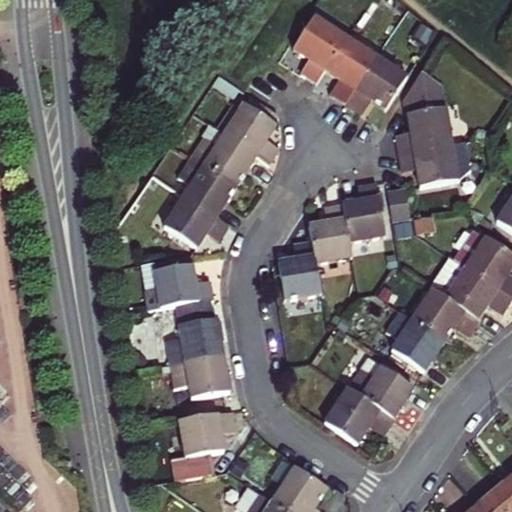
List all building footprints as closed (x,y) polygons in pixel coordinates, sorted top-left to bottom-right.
[(315,21),(294,54),(309,64),(314,67),(311,71),(306,67),(300,76),(316,86),(325,74),(345,41),(315,21)] [(345,41),(325,74),(335,80),(339,83),(337,87),(331,96),(347,106),(376,61),(345,41)] [(376,61),(347,106),(363,116),(369,107),(363,105),(366,100),(371,104),(386,113),(407,81),(376,61)] [(406,137),(395,139),(398,158),(452,149),(442,90),(421,77),(403,105),(414,112),(411,119),(408,119),(411,137),(412,142),(407,144),(406,137)] [(218,79),(212,88),(233,101),(238,93),(218,79)] [(276,129),(244,108),(224,139),(256,160),(269,168),(279,152),(270,147),(267,152),(263,149),(266,144),(276,129)] [(256,160),(224,139),(209,129),(202,139),(204,141),(191,161),(236,190),(256,160)] [(398,158),(402,176),(412,175),(411,169),(416,168),(417,174),(420,192),(458,185),(452,149),(398,158)] [(191,161),(178,182),(191,190),(184,200),(217,221),(236,190),(191,161)] [(349,246),(385,240),(376,187),(357,190),(359,200),(365,199),(366,204),(360,205),(342,208),(349,246)] [(405,194),(388,197),(392,226),(410,223),(405,194)] [(184,200),(164,231),(197,252),(206,237),(210,232),(214,234),(211,240),(219,245),(230,229),(217,221),(184,200)] [(511,202),(497,226),(511,235),(511,202)] [(349,246),(342,208),(324,211),(326,222),(332,221),(333,226),(327,227),(309,230),(312,245),(316,267),(352,261),(349,246)] [(432,221),(413,224),(416,238),(435,234),(432,221)] [(454,264),(511,302),(511,299),(511,281),(509,286),(505,283),(508,278),(511,271),(511,258),(474,234),(454,264)] [(316,267),(312,245),(293,248),(295,259),(301,257),(302,262),(296,264),(278,266),(284,304),(321,298),(316,267)] [(140,269),(148,315),(176,310),(210,305),(214,304),(211,285),(195,288),(191,261),(140,269)] [(500,318),(511,302),(454,264),(449,261),(429,292),(433,294),(478,324),(487,309),(491,304),(495,307),(492,312),(500,318)] [(422,292),(412,308),(420,313),(431,297),(422,292)] [(453,331),(467,340),(478,324),(433,294),(431,297),(420,313),(412,325),(444,345),(453,331)] [(170,369),(224,360),(217,324),(214,324),(210,305),(176,310),(182,343),(166,346),(170,369)] [(400,344),(392,355),(424,376),(444,345),(412,325),(399,316),(386,335),(400,344)] [(192,403),(230,396),(224,360),(170,369),(174,393),(190,390),(192,403)] [(368,362),(348,393),(393,423),(414,392),(368,362)] [(374,432),(383,438),(393,423),(348,393),(325,427),(357,449),(369,429),(373,424),(377,427),(374,432)] [(233,416),(180,425),(186,461),(174,464),(177,484),(212,478),(208,458),(224,455),(221,437),(220,431),(225,430),(226,436),(236,435),(233,416)] [(280,511),(314,511),(315,511),(328,492),(295,471),(272,506),(280,511)] [(511,481),(503,488),(511,498),(511,481)] [(480,511),(511,511),(511,498),(503,488),(478,510),(480,511)] [(248,490),(235,510),(237,511),(280,511),(272,506),(248,490)]
